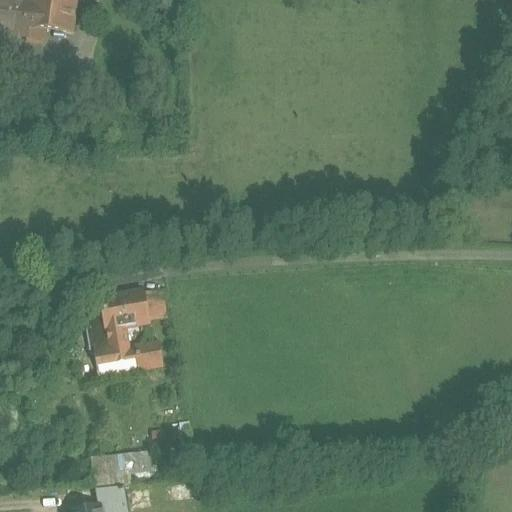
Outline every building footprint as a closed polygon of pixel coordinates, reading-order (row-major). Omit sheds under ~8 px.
[(0,0),(0,34),(29,38),(30,30),(28,30),(31,3),(0,0)] [(78,0),(31,0),(31,3),(28,30),(30,30),(74,35),(78,0)] [(187,8),(169,7),(168,17),(186,18),(187,8)] [(115,85),(46,77),(42,106),(79,111),(81,102),(114,105),(114,102),(115,85)] [(127,86),(115,85),(114,102),(126,103),(127,86)] [(145,292),(101,299),(103,311),(86,314),(92,354),(97,353),(101,377),(163,367),(159,342),(130,347),(127,329),(150,326),(150,322),(145,295),(145,292)] [(163,292),(145,295),(150,322),(168,319),(163,292)] [(156,481),(155,456),(95,458),(96,483),(156,481)] [(125,487),(125,489),(128,506),(128,511),(144,511),(153,511),(150,485),(125,487)] [(125,489),(99,492),(102,508),(103,510),(128,506),(125,489)]
